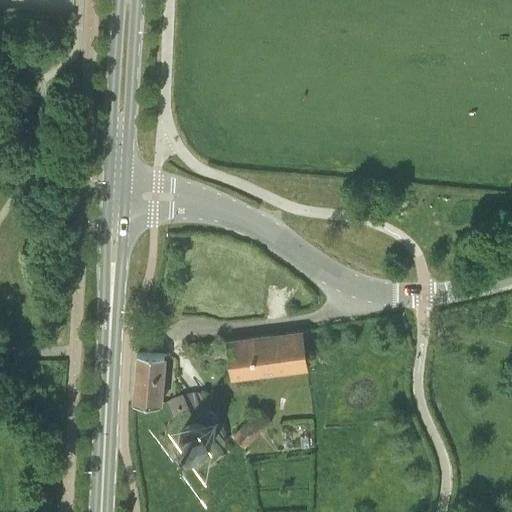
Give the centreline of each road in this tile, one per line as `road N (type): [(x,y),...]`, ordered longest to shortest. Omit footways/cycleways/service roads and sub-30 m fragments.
road 1 (unclassified): [(117,195),(213,202),(259,223),(337,281),(375,294),(424,294),(511,276)]
road 2 (secondary): [(101,511),(117,195)]
road 3 (secondary): [(117,195),(127,0)]
